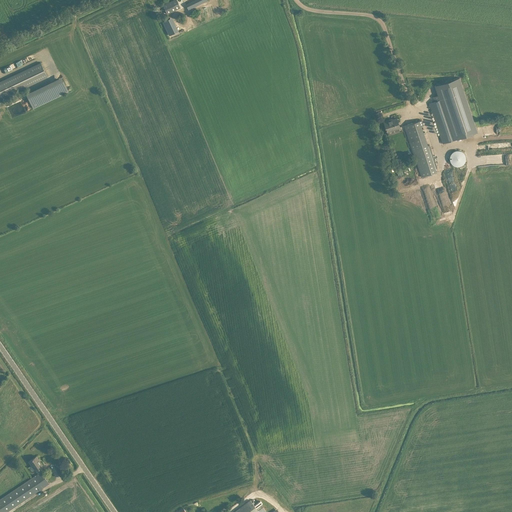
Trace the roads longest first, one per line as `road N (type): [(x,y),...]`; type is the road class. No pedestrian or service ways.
road 1 (unclassified): [(116,511),(0,343)]
road 2 (track): [(511,140),(437,149),(422,108),(410,105)]
road 3 (track): [(420,402),(372,511)]
